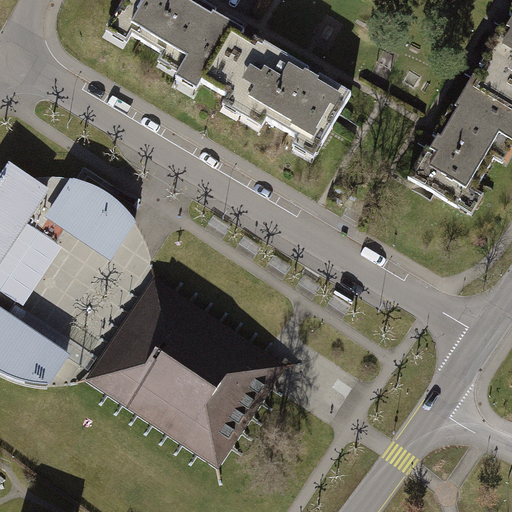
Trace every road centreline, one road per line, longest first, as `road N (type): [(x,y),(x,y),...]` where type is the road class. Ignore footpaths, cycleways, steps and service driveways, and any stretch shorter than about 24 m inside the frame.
road 1 (residential): [(484,336),(4,59)]
road 2 (tertiary): [(358,511),(433,408)]
